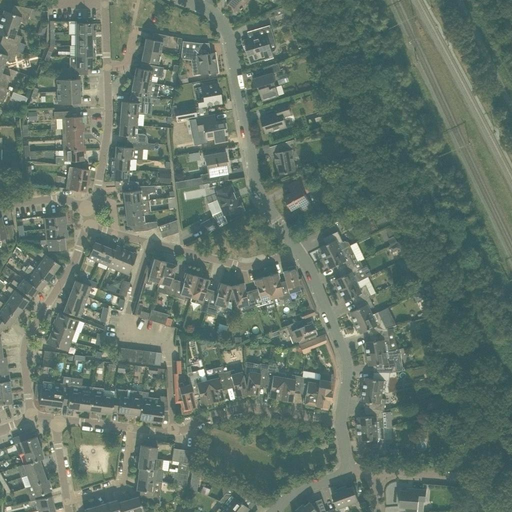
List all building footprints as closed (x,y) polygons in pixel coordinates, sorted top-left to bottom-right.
[(229,0),(226,3),(237,12),(239,9),(240,9),(242,7),(241,7),(244,3),(246,5),(249,0),(229,0)] [(0,15),(0,22),(17,28),(20,22),(26,24),(32,9),(13,5),(11,13),(4,10),(2,16),(0,15)] [(0,42),(0,43),(17,50),(22,52),(25,44),(20,42),(22,37),(15,34),(17,28),(0,22),(0,34),(3,35),(0,42)] [(94,35),(94,30),(92,30),(92,23),(76,23),(76,34),(94,35)] [(245,45),(243,46),(245,51),(246,51),(250,63),(260,60),(264,59),(265,61),(274,58),(272,52),(270,44),(275,42),(270,25),(257,29),(248,32),(251,31),(253,39),(250,40),(250,38),(244,40),(245,45)] [(160,53),(162,45),(168,46),(170,36),(153,33),(152,40),(146,38),(143,49),(160,53)] [(94,35),(76,34),(76,46),(92,46),(92,39),(94,39),(94,35)] [(208,74),(218,72),(215,53),(206,54),(198,53),(199,43),(182,41),(181,51),(181,59),(197,60),(199,74),(208,73),(208,74)] [(0,43),(0,65),(3,67),(6,60),(12,63),(17,50),(0,43)] [(76,57),(94,57),(94,52),(92,52),(92,46),(76,46),(70,45),(70,57),(76,57)] [(143,49),(141,61),(151,63),(158,64),(160,53),(143,49)] [(94,57),(76,57),(70,57),(70,75),(71,75),(76,75),(88,74),(88,68),(92,68),(92,62),(94,62),(94,57)] [(266,74),(262,76),(252,79),(255,87),(258,86),(259,89),(262,101),(279,96),(274,81),(276,81),(273,73),(281,70),(278,63),(264,67),(266,74)] [(0,86),(6,88),(10,76),(1,73),(3,67),(0,65),(0,86)] [(133,79),(151,82),(156,83),(157,77),(161,78),(163,67),(159,67),(150,65),(149,70),(136,68),(133,79)] [(186,74),(178,75),(179,84),(188,82),(186,74)] [(71,75),(71,79),(57,80),(58,104),(72,103),(72,107),(77,107),(77,103),(80,103),(80,97),(82,97),(82,85),(79,85),(79,79),(76,79),(76,75),(71,75)] [(130,96),(145,97),(150,97),(151,98),(156,98),(159,84),(156,83),(151,82),(133,79),(130,96)] [(198,107),(211,104),(221,103),(218,84),(201,87),(203,99),(197,100),(198,107)] [(26,101),(28,95),(13,92),(11,97),(26,101)] [(151,98),(150,97),(145,97),(130,96),(129,96),(129,102),(121,101),(121,113),(138,114),(151,115),(152,104),(151,104),(151,98)] [(287,102),(285,103),(275,106),(277,113),(261,118),(266,133),(286,126),(283,117),(291,115),(287,102)] [(173,106),(171,117),(171,121),(176,120),(196,116),(194,107),(177,110),(176,105),(173,106)] [(56,129),(62,129),(82,128),(81,117),(70,117),(69,111),(54,112),(54,119),(56,119),(56,129)] [(37,112),(28,112),(28,120),(37,120),(37,112)] [(120,124),(137,125),(138,114),(121,113),(120,124)] [(214,115),(199,118),(196,118),(198,131),(204,130),(205,138),(213,136),(214,143),(227,141),(226,134),(227,133),(226,131),(225,131),(224,120),(215,122),(214,115)] [(127,141),(147,143),(147,139),(147,137),(145,135),(143,134),(136,133),(137,125),(120,124),(119,135),(127,136),(127,141)] [(62,129),(62,139),(82,139),(82,128),(62,129)] [(83,149),(82,139),(62,139),(63,150),(83,149)] [(279,174),(289,172),(296,171),(292,151),(296,151),(294,139),(270,147),(271,156),(277,155),(278,158),(275,159),(275,160),(275,163),(276,164),(277,164),(279,174)] [(112,157),(132,159),(142,160),(143,149),(153,150),(154,144),(147,143),(127,141),(127,142),(127,147),(115,146),(115,157),(112,157)] [(83,161),(83,149),(63,150),(63,156),(55,157),(56,164),(63,164),(63,161),(83,161)] [(192,161),(201,159),(199,151),(190,153),(192,161)] [(176,189),(202,184),(219,181),(218,175),(228,174),(227,164),(225,164),(225,161),(227,161),(226,152),(216,153),(204,156),(205,165),(206,164),(208,173),(200,175),(201,177),(175,182),(176,189)] [(132,159),(112,157),(111,168),(128,170),(129,159),(132,159)] [(69,166),(67,177),(87,181),(89,170),(69,166)] [(139,186),(138,182),(137,182),(132,181),(127,180),(128,170),(111,168),(110,180),(115,180),(115,187),(131,186),(139,186)] [(171,174),(159,172),(158,182),(169,183),(171,174)] [(85,192),(87,181),(67,177),(65,189),(85,192)] [(287,207),(289,206),(292,210),(301,205),(303,209),(311,205),(305,194),(311,190),(304,177),(292,183),(296,190),(284,196),(286,200),(284,202),(287,207)] [(131,186),(116,187),(117,193),(123,192),(124,203),(141,201),(148,200),(147,194),(155,191),(154,186),(142,186),(142,185),(139,186),(131,186)] [(205,234),(226,223),(224,215),(233,211),(234,214),(244,210),(239,197),(235,198),(233,193),(234,192),(231,185),(216,191),(218,195),(216,196),(221,211),(212,216),(213,217),(200,224),(205,234)] [(148,200),(141,201),(124,203),(126,214),(143,212),(150,211),(148,200)] [(144,224),(143,212),(126,214),(127,226),(134,225),(135,232),(147,230),(157,227),(156,221),(144,224)] [(45,229),(65,227),(65,223),(66,223),(65,216),(44,218),(45,229)] [(12,235),(10,225),(9,225),(10,228),(4,229),(1,217),(0,217),(0,246),(0,247),(1,242),(0,239),(6,237),(7,241),(14,240),(12,235)] [(169,222),(171,228),(173,234),(178,232),(177,220),(169,222)] [(158,226),(160,232),(171,228),(169,222),(158,226)] [(401,249),(396,225),(387,227),(392,251),(401,249)] [(46,239),(63,238),(67,238),(67,230),(66,230),(65,227),(45,229),(46,239)] [(171,228),(160,232),(162,238),(173,234),(171,228)] [(319,247),(321,252),(320,253),(323,259),(351,245),(349,242),(345,241),(343,242),(338,231),(332,234),(326,237),(329,243),(319,247)] [(64,249),(63,238),(46,239),(40,240),(40,245),(48,244),(49,250),(64,249)] [(98,262),(105,246),(94,242),(88,257),(98,262)] [(339,264),(342,270),(358,261),(351,245),(323,259),(325,265),(327,264),(329,269),(339,264)] [(114,250),(105,246),(98,262),(108,265),(108,266),(116,248),(115,247),(114,250)] [(119,249),(116,248),(108,266),(118,270),(126,251),(119,248),(119,249)] [(43,259),(40,264),(52,273),(59,264),(40,250),(37,254),(43,259)] [(118,270),(119,271),(128,274),(136,256),(133,255),(133,253),(126,251),(118,270)] [(159,283),(165,262),(159,260),(160,258),(152,256),(145,283),(151,284),(152,281),(159,283)] [(340,290),(357,282),(364,279),(362,276),(365,271),(360,260),(358,261),(342,270),(344,275),(335,280),(337,285),(336,285),(338,291),(340,290)] [(165,262),(159,283),(165,285),(164,293),(173,296),(177,284),(171,282),(174,270),(176,270),(177,265),(165,262)] [(27,268),(46,282),(52,273),(40,264),(36,269),(30,264),(27,268)] [(287,284),(289,293),(296,291),(297,295),(303,293),(295,266),(288,268),(288,270),(283,272),(286,284),(287,284)] [(20,277),(23,278),(40,291),(46,282),(27,268),(24,272),(24,271),(20,276),(21,276),(20,277)] [(183,285),(177,284),(173,296),(183,299),(184,295),(191,297),(197,276),(185,273),(183,278),(185,278),(183,285)] [(272,298),(278,296),(279,299),(290,296),(289,293),(287,284),(286,284),(280,286),(278,278),(279,278),(278,273),(266,277),(272,298)] [(205,312),(210,293),(205,292),(207,284),(208,285),(210,280),(197,276),(191,297),(198,299),(197,303),(204,305),(202,311),(205,312)] [(255,306),(265,303),(266,308),(274,306),(273,303),(272,298),(266,277),(253,280),(254,285),(256,284),(258,292),(252,294),(255,306)] [(40,291),(23,278),(19,284),(13,279),(11,283),(30,297),(36,289),(40,291)] [(75,280),(71,291),(87,297),(91,286),(88,285),(81,283),(75,280)] [(120,292),(127,294),(130,281),(123,280),(120,292)] [(360,288),(357,282),(340,290),(338,291),(341,297),(343,296),(345,301),(355,296),(357,302),(369,296),(371,295),(366,285),(360,288)] [(205,312),(215,315),(217,309),(218,305),(225,307),(228,299),(231,300),(231,286),(219,283),(217,287),(219,288),(217,295),(210,293),(205,312)] [(245,309),(255,306),(252,294),(246,295),(244,288),(245,287),(244,283),(231,286),(231,300),(235,299),(237,307),(236,308),(238,312),(245,309)] [(9,299),(21,309),(28,300),(9,286),(6,289),(13,294),(9,299)] [(71,291),(67,301),(83,307),(87,297),(71,291)] [(374,306),(369,296),(357,302),(360,307),(350,312),(353,317),(351,318),(354,323),(355,323),(372,314),(370,309),(374,306)] [(0,306),(15,317),(21,309),(9,299),(5,304),(0,299),(0,306)] [(79,317),(83,307),(67,301),(63,311),(79,317)] [(136,302),(132,314),(139,316),(142,304),(136,302)] [(0,319),(9,326),(15,317),(0,306),(0,319)] [(431,306),(423,310),(426,316),(435,314),(431,306)] [(303,320),(314,315),(311,308),(300,313),(303,320)] [(151,310),(148,320),(165,325),(168,315),(168,314),(151,309),(151,310)] [(379,311),(372,314),(355,323),(354,323),(357,329),(358,328),(360,333),(370,329),(373,335),(388,328),(388,327),(387,328),(379,311)] [(56,323),(75,330),(78,320),(59,313),(56,320),(57,320),(56,323)] [(0,319),(0,331),(5,324),(9,326),(0,319)] [(436,319),(429,322),(432,329),(439,325),(436,319)] [(286,326),(290,336),(292,343),(307,337),(316,333),(311,321),(307,323),(307,324),(300,327),(298,321),(286,326)] [(71,340),(75,330),(56,323),(55,326),(53,326),(51,333),(71,340)] [(367,354),(386,351),(397,349),(399,349),(396,342),(394,328),(388,329),(388,328),(373,335),(375,334),(376,340),(365,342),(366,347),(365,348),(366,354),(367,354)] [(51,333),(48,340),(49,340),(48,344),(67,351),(71,340),(51,333)] [(309,348),(319,344),(328,341),(325,334),(316,338),(299,344),(303,354),(311,351),(309,348)] [(119,347),(117,360),(124,361),(125,348),(119,347)] [(381,371),(377,371),(377,372),(390,371),(390,372),(396,371),(396,369),(401,368),(403,366),(401,352),(397,350),(397,349),(386,351),(367,354),(366,354),(367,360),(368,360),(369,365),(380,364),(381,371)] [(57,352),(54,352),(44,351),(42,366),(52,367),(55,368),(57,352)] [(248,377),(246,377),(246,393),(258,395),(259,390),(257,390),(259,382),(265,384),(268,365),(260,363),(257,367),(257,369),(256,373),(249,371),(248,377)] [(276,366),(268,365),(265,384),(271,385),(270,392),(268,392),(267,397),(280,399),(284,377),(285,374),(278,372),(278,370),(276,366)] [(214,378),(207,380),(212,401),(225,398),(224,394),(222,394),(220,386),(227,385),(222,368),(222,367),(219,368),(220,373),(213,375),(214,378)] [(222,368),(227,385),(233,383),(235,391),(233,391),(234,396),(246,393),(246,377),(243,377),(242,372),(235,373),(234,370),(227,371),(226,367),(222,368)] [(7,371),(6,368),(0,368),(0,379),(9,378),(8,371),(7,371)] [(363,389),(382,392),(387,393),(389,392),(388,386),(389,377),(397,376),(396,371),(390,372),(390,371),(377,372),(376,379),(365,377),(364,383),(363,382),(362,389),(363,389)] [(189,381),(190,384),(192,393),(198,392),(200,399),(199,400),(200,405),(212,401),(207,380),(200,382),(200,378),(193,380),(191,372),(187,373),(189,381)] [(178,373),(174,373),(174,386),(178,386),(179,398),(180,402),(183,411),(190,409),(190,407),(195,406),(192,393),(190,384),(183,386),(182,382),(178,383),(178,373)] [(319,380),(319,383),(315,405),(321,406),(320,408),(328,410),(330,399),(334,400),(337,379),(337,375),(331,374),(330,381),(319,380)] [(300,390),(302,377),(292,375),(291,379),(284,377),(280,399),(293,401),(294,396),(292,396),(294,389),(300,390)] [(53,382),(52,389),(50,407),(55,408),(55,406),(61,407),(62,404),(68,405),(70,384),(71,377),(63,376),(62,383),(53,382)] [(302,377),(300,390),(306,391),(305,398),(303,398),(302,403),(315,405),(319,383),(319,380),(313,378),(302,377)] [(0,392),(10,391),(10,386),(11,386),(10,381),(9,382),(9,380),(0,381),(0,392)] [(52,389),(51,389),(41,388),(42,384),(36,384),(34,396),(40,397),(39,404),(45,405),(45,407),(50,407),(52,389)] [(81,393),(80,393),(81,386),(70,384),(68,405),(67,407),(74,408),(73,410),(78,411),(81,393)] [(93,387),(92,394),(90,410),(96,411),(95,413),(100,414),(102,395),(103,396),(104,389),(104,388),(93,387)] [(112,410),(114,391),(104,389),(103,396),(102,395),(100,414),(105,414),(105,412),(112,413),(112,410)] [(129,415),(132,390),(131,390),(131,389),(126,389),(125,390),(115,389),(114,391),(112,410),(118,411),(118,412),(124,413),(124,415),(129,415)] [(364,408),(383,409),(383,410),(384,410),(386,399),(381,398),(382,392),(363,389),(362,389),(361,395),(362,395),(362,401),(372,402),(371,408),(364,407),(364,408)] [(134,414),(140,415),(143,392),(132,390),(129,415),(133,416),(134,414)] [(0,410),(3,410),(2,404),(12,403),(10,391),(0,392),(0,410)] [(150,422),(153,397),(147,397),(148,392),(143,392),(140,415),(139,418),(146,419),(145,421),(150,422)] [(90,410),(92,394),(81,393),(78,411),(83,411),(83,409),(90,410)] [(453,394),(448,395),(451,407),(457,405),(453,394)] [(164,399),(153,397),(150,422),(155,423),(155,421),(162,421),(163,410),(167,410),(167,396),(164,396),(164,399)] [(358,422),(356,422),(357,429),(384,427),(383,410),(383,409),(364,408),(368,408),(368,416),(357,417),(358,422)] [(357,429),(357,435),(359,435),(359,440),(370,440),(370,447),(367,448),(367,449),(368,455),(386,454),(385,444),(385,439),(384,427),(357,429)] [(18,455),(24,453),(39,447),(36,436),(32,437),(30,432),(12,438),(14,444),(18,455)] [(139,456),(155,458),(156,451),(157,441),(145,439),(144,445),(140,445),(139,456)] [(23,464),(43,457),(39,447),(24,453),(27,463),(23,464)] [(173,448),(171,461),(178,462),(179,449),(173,448)] [(138,467),(163,470),(161,470),(163,459),(155,458),(139,456),(138,467)] [(43,457),(23,464),(27,475),(42,469),(39,459),(43,458),(43,457)] [(178,462),(177,473),(188,474),(189,469),(189,463),(183,462),(178,462)] [(138,478),(161,481),(163,470),(138,467),(137,468),(139,468),(138,478)] [(42,469),(27,475),(31,486),(32,485),(48,480),(47,479),(46,480),(42,469)] [(182,485),(183,480),(187,480),(188,474),(177,473),(175,472),(173,483),(178,484),(182,485)] [(0,481),(2,484),(6,482),(12,479),(9,475),(4,479),(2,477),(0,478),(0,481)] [(138,478),(136,490),(140,490),(152,492),(151,498),(158,506),(161,481),(138,478)] [(32,485),(36,496),(51,490),(48,480),(32,485)] [(234,511),(245,511),(249,508),(240,502),(246,494),(237,490),(234,488),(225,484),(222,488),(223,495),(219,501),(222,502),(227,506),(234,511)] [(341,487),(348,505),(358,501),(353,486),(347,488),(346,486),(341,487)] [(341,487),(337,489),(338,491),(332,493),(335,503),(337,509),(348,505),(341,487)] [(405,511),(417,511),(418,508),(418,500),(425,501),(426,490),(412,489),(412,491),(401,490),(399,506),(405,507),(405,511)] [(38,510),(54,506),(51,495),(35,499),(28,501),(29,506),(36,504),(38,510)] [(128,499),(131,511),(143,511),(142,506),(139,496),(128,499)] [(117,503),(120,511),(131,511),(128,499),(117,503)] [(120,511),(117,503),(117,500),(106,503),(108,511),(120,511)] [(303,504),(300,507),(303,511),(318,511),(316,509),(310,502),(305,506),(303,504)] [(95,506),(96,511),(108,511),(106,503),(95,506)]
